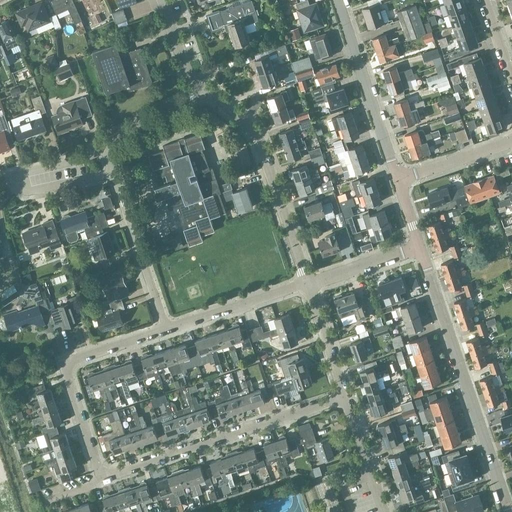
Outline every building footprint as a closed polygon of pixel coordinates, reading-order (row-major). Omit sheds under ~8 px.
[(72,0),(50,0),(57,14),(68,9),(75,24),(82,21),(76,8),(72,0)] [(117,0),(120,8),(137,3),(136,0),(117,0)] [(310,6),(308,0),(306,0),(296,4),(298,11),(299,11),(301,17),(300,18),(305,31),(323,25),(320,16),(318,16),(317,13),(319,11),(317,6),(315,5),(310,6)] [(449,15),(466,9),(467,9),(468,8),(468,7),(468,6),(467,3),(466,2),(465,1),(464,1),(463,2),(462,0),(454,0),(445,3),(449,15)] [(259,22),(252,1),(208,16),(213,30),(228,25),(235,47),(250,42),(245,26),(259,22)] [(50,21),(43,4),(28,11),(25,10),(19,13),(18,15),(21,24),(24,25),(26,24),(29,30),(50,21)] [(378,5),(363,10),(369,28),(384,23),(390,21),(386,9),(380,11),(378,5)] [(416,5),(397,12),(407,40),(426,33),(416,5)] [(453,26),(470,21),(471,20),(472,20),(472,19),(472,18),(471,14),(470,13),(469,13),(468,13),(467,13),(466,9),(449,15),(453,26)] [(123,10),(113,14),(116,24),(127,21),(123,10)] [(99,15),(94,17),(97,24),(102,21),(99,15)] [(0,45),(0,47),(2,52),(8,65),(16,62),(12,53),(9,54),(6,45),(7,44),(7,42),(9,41),(10,44),(17,41),(8,21),(0,24),(0,32),(5,43),(0,45)] [(75,24),(73,25),(75,30),(84,26),(82,21),(75,24)] [(453,26),(457,38),(474,32),(470,21),(453,26)] [(298,28),(289,31),(293,41),(301,38),(298,28)] [(432,32),(422,35),(425,43),(435,40),(433,34),(432,32)] [(457,38),(461,49),(444,55),(446,61),(460,56),(471,52),(469,47),(478,44),(474,32),(457,38)] [(321,56),(322,59),(333,56),(325,34),(311,38),(314,48),(313,49),(316,57),(321,56)] [(375,47),(377,51),(399,43),(398,38),(392,40),(388,41),(386,35),(373,39),(373,40),(371,40),(371,42),(372,46),(374,47),(375,47)] [(377,51),(380,62),(403,54),(399,43),(377,51)] [(120,55),(116,44),(93,52),(106,93),(124,87),(126,93),(151,85),(143,62),(145,62),(141,49),(120,55)] [(260,74),(279,67),(277,61),(272,63),(269,56),(277,53),(278,56),(287,53),(285,45),(267,51),(269,56),(255,60),(260,74)] [(438,49),(430,51),(423,54),(425,62),(440,57),(438,49)] [(54,55),(45,58),(50,69),(58,65),(54,55)] [(295,73),(296,73),(313,67),(309,57),(291,63),(295,73)] [(464,64),(468,75),(485,69),(481,58),(464,64)] [(447,64),(449,70),(459,66),(457,61),(447,64)] [(337,68),(336,64),(321,69),(321,70),(317,72),(321,86),(336,81),(334,78),(340,76),(340,75),(341,73),(339,69),(337,68)] [(59,67),(55,68),(60,80),(68,77),(63,65),(59,67)] [(260,74),(264,87),(278,82),(276,75),(281,73),(279,67),(260,74)] [(296,73),(298,79),(315,73),(314,72),(313,67),(296,73)] [(384,71),(387,83),(414,74),(412,69),(398,73),(396,67),(384,71)] [(489,81),(485,69),(468,75),(472,87),(489,81)] [(448,80),(446,72),(427,78),(430,86),(448,80)] [(416,83),(414,74),(387,83),(391,94),(404,90),(402,84),(411,81),(412,85),(416,83)] [(292,75),(283,78),(285,86),(295,83),(292,75)] [(451,88),(450,85),(448,80),(429,87),(430,89),(438,86),(440,91),(451,88)] [(472,87),(476,98),(493,92),(489,81),(472,87)] [(19,87),(11,90),(13,96),(14,95),(15,96),(19,94),(20,93),(21,93),(19,87)] [(324,95),(322,88),(313,91),(317,104),(329,100),(332,108),(329,109),(331,114),(342,110),(341,105),(348,103),(344,88),(324,95)] [(268,99),(272,111),(286,106),(285,101),(290,100),(287,90),(281,92),(282,94),(268,99)] [(476,98),(480,110),(497,104),(493,92),(476,98)] [(32,99),(36,111),(12,120),(14,127),(17,136),(23,134),(24,138),(46,130),(40,114),(45,112),(40,97),(32,99)] [(59,131),(60,132),(61,132),(62,132),(63,132),(64,132),(65,131),(66,131),(66,130),(67,130),(66,129),(75,126),(82,124),(80,119),(91,115),(85,98),(62,106),(60,107),(59,108),(57,111),(57,113),(57,115),(52,117),(58,132),(59,131)] [(398,115),(422,107),(425,106),(424,101),(409,105),(407,99),(394,104),(398,115)] [(456,103),(446,106),(449,115),(459,112),(456,103)] [(480,110),(484,121),(501,115),(497,104),(480,110)] [(288,111),(286,106),(272,111),(276,123),(290,118),(290,120),(296,118),(293,109),(288,111)] [(424,112),(422,107),(398,115),(402,126),(421,120),(419,114),(424,112)] [(299,122),(310,119),(308,112),(297,115),(299,122)] [(336,131),(341,129),(355,124),(352,112),(332,119),(336,131)] [(446,124),(461,119),(460,116),(459,112),(444,117),(446,124)] [(0,152),(10,149),(6,135),(11,133),(5,114),(0,115),(0,125),(2,131),(0,131),(0,152)] [(505,127),(501,115),(484,121),(488,133),(505,127)] [(310,119),(299,122),(301,130),(313,126),(310,119)] [(359,136),(355,124),(341,129),(345,140),(359,136)] [(284,147),(303,141),(301,135),(299,136),(296,129),(293,130),(280,134),(284,147)] [(464,129),(455,132),(459,143),(463,142),(468,140),(464,129)] [(420,131),(405,136),(409,147),(433,139),(431,135),(425,137),(424,132),(423,131),(422,131),(420,131)] [(164,150),(149,155),(154,170),(161,168),(166,183),(159,186),(155,187),(155,188),(156,188),(159,199),(166,197),(170,209),(180,206),(182,214),(179,215),(184,229),(189,244),(190,246),(204,241),(202,235),(215,231),(211,218),(226,213),(223,203),(220,194),(221,193),(219,186),(217,179),(213,168),(209,169),(204,153),(203,149),(206,148),(201,134),(163,146),(164,150)] [(433,139),(409,147),(413,159),(431,153),(429,147),(435,145),(434,144),(433,139)] [(335,149),(344,146),(342,140),(333,143),(335,149)] [(303,141),(284,147),(289,161),(301,157),(299,150),(307,147),(304,141),(303,141)] [(342,165),(367,157),(363,145),(345,151),(338,154),(341,162),(342,165)] [(311,159),(322,155),(320,148),(309,151),(311,159)] [(322,155),(311,159),(314,166),(325,163),(322,155)] [(367,157),(342,165),(344,172),(349,170),(350,175),(370,169),(367,157)] [(319,175),(317,169),(309,172),(307,166),(292,170),(293,171),(291,172),(290,173),(292,177),(293,178),(295,177),(296,183),(319,175)] [(508,169),(496,173),(498,179),(510,174),(508,169)] [(319,175),(296,183),(301,195),(315,190),(313,183),(321,181),(319,175)] [(494,175),(465,186),(471,203),(500,193),(494,175)] [(365,194),(378,190),(374,178),(354,185),(355,190),(351,192),(353,198),(359,196),(365,194)] [(332,180),(321,184),(322,187),(324,192),(334,189),(332,180)] [(228,183),(219,186),(221,193),(232,189),(230,182),(228,183)] [(441,190),(428,194),(432,206),(445,202),(451,200),(447,188),(441,190)] [(247,189),(233,194),(239,212),(253,207),(247,189)] [(378,190),(365,194),(369,206),(382,202),(378,190)] [(340,202),(347,200),(345,193),(338,196),(340,202)] [(361,203),(359,196),(353,198),(355,205),(361,203)] [(467,196),(456,199),(459,208),(470,204),(467,196)] [(110,197),(102,200),(105,209),(114,207),(110,197)] [(351,206),(349,199),(347,200),(340,202),(345,218),(354,215),(351,206)] [(322,205),(321,202),(305,207),(309,220),(325,215),(327,220),(335,217),(330,203),(322,205)] [(85,230),(86,233),(102,227),(98,214),(88,218),(86,212),(85,212),(72,217),(72,216),(71,217),(70,216),(68,215),(63,217),(62,219),(63,220),(61,220),(68,241),(72,242),(77,240),(79,237),(78,232),(85,230)] [(342,212),(335,214),(339,227),(346,225),(342,212)] [(371,221),(374,228),(389,223),(385,212),(370,217),(369,213),(363,215),(365,223),(371,221)] [(447,212),(440,215),(442,221),(449,219),(447,212)] [(348,227),(354,225),(352,217),(345,219),(348,227)] [(44,227),(33,230),(23,233),(28,247),(29,247),(30,252),(31,252),(32,252),(33,252),(34,252),(36,252),(37,251),(38,251),(39,250),(39,249),(50,245),(52,249),(61,245),(53,220),(43,224),(44,227)] [(433,239),(452,232),(450,228),(443,231),(440,222),(428,226),(433,239)] [(392,234),(389,223),(374,228),(376,234),(370,236),(372,244),(378,242),(378,239),(392,234)] [(104,233),(102,227),(86,233),(88,239),(94,237),(99,250),(94,252),(93,253),(95,259),(97,260),(102,258),(102,257),(108,255),(115,253),(108,232),(104,233)] [(357,233),(352,234),(355,241),(361,239),(359,232),(357,233)] [(452,232),(433,239),(437,252),(449,248),(446,239),(453,236),(452,232)] [(327,241),(319,243),(323,255),(331,253),(331,255),(341,252),(335,234),(325,237),(327,241)] [(176,249),(180,248),(183,247),(179,236),(172,239),(176,249)] [(453,253),(460,251),(458,245),(451,247),(453,253)] [(460,251),(453,253),(455,260),(462,257),(460,251)] [(108,255),(102,257),(102,258),(105,267),(111,265),(108,255)] [(446,278),(465,271),(463,267),(456,269),(453,261),(441,265),(446,278)] [(79,265),(73,267),(75,274),(82,271),(79,265)] [(465,271),(446,278),(450,291),(462,287),(459,278),(466,275),(465,271)] [(102,281),(111,308),(123,303),(121,298),(129,295),(121,274),(102,281)] [(390,281),(397,303),(405,301),(404,297),(401,298),(400,292),(406,290),(401,277),(390,281)] [(392,305),(397,303),(390,281),(385,283),(385,282),(384,281),(383,281),(380,282),(380,283),(379,284),(380,285),(379,285),(383,298),(389,296),(392,305)] [(18,310),(4,315),(5,317),(4,318),(3,318),(2,319),(1,320),(1,321),(1,322),(0,323),(0,324),(0,325),(1,326),(1,327),(2,328),(3,329),(4,330),(5,330),(6,331),(7,331),(8,331),(9,331),(10,330),(10,331),(17,328),(18,330),(23,328),(22,327),(43,319),(41,313),(46,311),(43,300),(37,282),(29,285),(18,282),(0,294),(0,304),(2,307),(20,294),(30,299),(34,297),(37,306),(19,312),(18,310)] [(466,292),(473,290),(471,283),(464,286),(466,292)] [(473,290),(466,292),(468,299),(475,296),(473,290)] [(336,299),(340,312),(340,311),(342,317),(356,312),(359,320),(368,317),(364,303),(363,303),(363,304),(358,305),(354,293),(342,297),(341,295),(336,297),(336,299)] [(63,321),(65,328),(78,323),(77,321),(85,318),(77,295),(69,298),(70,302),(58,306),(58,307),(52,309),(50,310),(55,323),(63,321)] [(48,298),(43,300),(46,311),(50,310),(52,309),(48,298)] [(459,316),(478,310),(477,306),(469,308),(466,299),(455,303),(459,316)] [(125,308),(123,303),(111,308),(107,310),(106,310),(105,311),(104,312),(104,313),(104,314),(97,317),(102,330),(123,323),(119,310),(125,308)] [(406,319),(419,315),(415,303),(402,308),(401,306),(396,308),(398,316),(404,315),(406,319)] [(391,306),(382,309),(383,314),(393,310),(391,306)] [(478,310),(459,316),(463,329),(475,325),(472,316),(479,313),(478,310)] [(289,314),(269,321),(271,330),(264,333),(262,326),(256,328),(259,340),(270,336),(294,328),(289,314)] [(419,315),(406,319),(407,324),(402,326),(405,335),(410,333),(409,332),(423,327),(419,315)] [(381,317),(374,320),(376,327),(383,324),(381,317)] [(495,318),(486,321),(488,327),(497,324),(495,318)] [(479,331),(486,329),(484,322),(477,325),(479,331)] [(233,343),(242,340),(245,348),(252,346),(246,328),(241,330),(239,326),(238,324),(237,323),(233,325),(232,326),(232,328),(228,329),(233,343)] [(374,332),(375,337),(389,332),(387,328),(386,325),(373,329),(374,332)] [(256,328),(250,330),(254,342),(259,340),(256,328)] [(270,336),(272,341),(276,340),(278,348),(284,346),(284,347),(299,342),(294,328),(270,336)] [(238,359),(235,348),(233,343),(228,329),(218,333),(222,347),(229,344),(234,361),(238,359)] [(486,329),(479,331),(481,337),(488,335),(486,329)] [(222,347),(218,333),(207,337),(215,362),(216,364),(220,363),(221,363),(216,349),(222,347)] [(351,344),(357,361),(368,357),(363,344),(371,341),(369,335),(361,338),(362,340),(351,344)] [(394,343),(403,340),(401,335),(392,338),(394,343)] [(215,362),(207,337),(195,341),(198,347),(193,349),(196,359),(198,362),(203,360),(200,354),(207,352),(211,363),(215,362)] [(414,354),(431,348),(427,337),(411,342),(414,354)] [(472,355),(491,349),(489,345),(482,347),(479,338),(467,342),(472,355)] [(403,340),(394,343),(395,348),(405,345),(403,340)] [(196,359),(193,349),(188,350),(186,343),(175,347),(183,372),(187,371),(185,365),(186,365),(184,359),(190,357),(192,361),(196,359)] [(267,344),(260,347),(263,352),(269,349),(267,344)] [(183,372),(175,347),(164,351),(169,364),(174,362),(176,368),(177,368),(179,374),(183,372)] [(418,365),(434,359),(431,348),(414,354),(418,365)] [(491,349),(472,355),(476,368),(488,364),(485,356),(492,353),(491,349)] [(29,351),(9,357),(14,372),(9,374),(12,383),(31,376),(28,368),(34,366),(29,351)] [(169,364),(164,351),(153,355),(161,380),(165,378),(163,373),(164,372),(162,366),(169,364)] [(140,367),(144,379),(155,375),(158,384),(162,382),(161,380),(153,355),(149,356),(148,354),(146,354),(142,355),(141,357),(142,358),(144,366),(140,367)] [(291,369),(293,376),(308,371),(304,358),(282,366),(284,372),(291,369)] [(434,359),(418,365),(422,376),(438,371),(434,359)] [(140,367),(135,369),(132,362),(132,361),(130,360),(126,362),(125,363),(126,364),(121,365),(128,385),(139,381),(144,379),(140,367)] [(363,382),(389,374),(387,369),(376,373),(374,367),(378,366),(376,361),(364,365),(366,370),(360,372),(363,382)] [(492,370),(499,368),(498,363),(497,361),(490,363),(492,370)] [(109,366),(110,369),(115,382),(121,380),(127,397),(131,395),(128,385),(121,365),(117,367),(116,365),(115,364),(109,366)] [(99,373),(108,398),(109,402),(113,401),(110,391),(111,391),(109,385),(115,382),(110,369),(109,366),(104,368),(103,370),(104,371),(101,372),(101,371),(99,372),(99,373)] [(499,368),(492,370),(494,376),(501,374),(499,368)] [(274,382),(278,395),(313,383),(308,371),(293,376),(280,380),(274,382)] [(438,371),(422,376),(426,388),(442,382),(438,371)] [(88,376),(91,384),(86,385),(90,397),(95,396),(93,390),(99,388),(101,394),(102,393),(104,399),(108,398),(99,373),(99,372),(97,373),(95,374),(94,373),(92,372),(89,373),(88,375),(88,376)] [(367,394),(381,389),(379,382),(390,378),(389,374),(363,382),(367,394)] [(484,394),(504,387),(502,383),(495,386),(492,377),(480,381),(484,394)] [(212,379),(204,382),(207,389),(215,386),(212,379)] [(237,392),(243,410),(255,406),(248,387),(246,381),(243,382),(244,388),(244,390),(237,392)] [(248,387),(255,406),(266,403),(264,398),(269,397),(264,382),(259,384),(261,389),(254,391),(252,386),(248,387)] [(278,395),(274,382),(268,384),(272,397),(278,395)] [(41,404),(55,399),(51,388),(47,390),(44,384),(31,388),(33,395),(37,393),(40,400),(28,404),(30,408),(36,406),(41,404)] [(243,410),(237,392),(231,394),(228,384),(223,386),(224,388),(232,414),(243,410)] [(504,387),(484,394),(489,407),(501,403),(498,394),(505,391),(504,387)] [(211,401),(215,414),(220,412),(221,417),(222,417),(222,419),(224,420),(228,418),(229,417),(228,415),(232,414),(224,388),(220,389),(222,395),(215,398),(216,400),(211,401)] [(381,389),(367,394),(371,405),(385,400),(396,396),(395,392),(384,396),(381,389)] [(413,392),(412,392),(414,398),(423,396),(421,390),(413,392)] [(201,424),(192,399),(192,398),(190,392),(186,393),(190,406),(183,408),(190,428),(201,424)] [(403,394),(401,395),(402,399),(403,402),(412,399),(410,392),(409,393),(403,394)] [(201,424),(212,420),(210,415),(215,414),(211,401),(206,403),(205,401),(199,403),(196,396),(192,398),(192,399),(201,424)] [(372,409),(371,410),(370,411),(371,415),(373,416),(374,415),(375,416),(394,409),(394,408),(394,407),(393,406),(393,405),(393,404),(392,403),(398,400),(397,396),(396,396),(385,400),(371,405),(372,409)] [(432,408),(425,410),(427,416),(434,414),(451,408),(447,397),(431,402),(432,408)] [(55,399),(41,404),(43,410),(39,412),(40,416),(58,410),(55,399)] [(419,412),(421,418),(427,416),(425,410),(421,399),(416,401),(419,412)] [(179,431),(169,402),(168,400),(164,402),(168,413),(161,416),(162,416),(157,417),(161,429),(165,428),(167,435),(179,431)] [(511,405),(510,400),(503,402),(505,409),(511,406),(511,405)] [(169,402),(179,431),(183,430),(183,431),(185,432),(189,430),(190,429),(190,428),(183,408),(177,410),(175,404),(171,401),(169,402)] [(400,405),(403,412),(414,408),(412,401),(400,405)] [(436,418),(438,425),(454,420),(451,408),(434,414),(427,416),(428,421),(436,418)] [(415,409),(403,413),(405,419),(416,414),(415,409)] [(58,410),(40,416),(33,419),(35,423),(46,420),(48,426),(42,428),(44,434),(57,429),(56,424),(62,422),(58,410)] [(147,442),(139,417),(137,413),(133,414),(137,426),(130,428),(131,432),(136,446),(147,442)] [(501,417),(507,433),(507,432),(511,430),(511,414),(511,415),(511,414),(510,414),(511,415),(502,418),(502,417),(501,417)] [(161,429),(157,417),(152,419),(153,424),(147,426),(145,421),(143,415),(139,417),(147,442),(158,438),(156,431),(161,429)] [(115,421),(125,449),(136,446),(131,432),(126,434),(120,419),(115,421)] [(407,428),(406,424),(398,426),(396,420),(378,426),(377,427),(377,429),(377,431),(379,432),(381,433),(382,437),(407,428)] [(442,436),(458,431),(454,420),(438,425),(442,436)] [(115,421),(111,422),(114,431),(102,435),(107,450),(113,448),(114,453),(116,454),(120,453),(121,451),(125,449),(115,421)] [(310,424),(298,428),(300,431),(302,437),(302,438),(304,443),(306,449),(317,445),(322,460),(334,456),(337,455),(334,446),(331,447),(328,438),(316,441),(312,427),(311,428),(310,424)] [(403,442),(405,441),(402,434),(409,432),(407,428),(382,437),(386,448),(391,446),(393,451),(405,446),(403,442)] [(44,434),(48,445),(42,447),(44,452),(49,451),(69,444),(65,432),(59,434),(57,429),(44,434)] [(458,431),(442,436),(446,448),(462,442),(458,431)] [(276,441),(280,454),(284,467),(289,465),(286,457),(292,455),(293,457),(301,455),(296,440),(288,442),(287,438),(286,438),(286,437),(284,436),(280,437),(279,439),(280,440),(276,441)] [(262,453),(266,465),(271,464),(270,462),(277,460),(282,478),(287,476),(284,467),(280,454),(276,441),(271,443),(271,442),(269,441),(265,442),(264,444),(265,445),(264,445),(267,452),(262,453)] [(69,444),(49,451),(51,458),(45,460),(46,464),(53,462),(73,455),(69,444)] [(405,446),(393,451),(395,455),(389,457),(389,458),(387,458),(386,460),(388,464),(389,464),(391,464),(393,468),(412,462),(418,460),(419,459),(417,454),(404,458),(403,453),(407,451),(405,446)] [(261,467),(266,465),(262,453),(257,455),(254,448),(243,451),(249,469),(251,473),(255,471),(252,464),(259,461),(261,467)] [(441,448),(430,451),(432,457),(443,453),(441,448)] [(249,469),(243,451),(239,453),(238,451),(237,450),(232,452),(237,468),(238,472),(249,469)] [(425,451),(417,454),(419,459),(427,457),(425,451)] [(472,466),(471,465),(470,466),(468,462),(470,461),(468,456),(467,456),(466,455),(460,457),(459,451),(442,456),(444,463),(445,462),(449,473),(472,466)] [(237,468),(232,452),(226,454),(225,455),(226,457),(222,459),(229,481),(230,486),(235,484),(232,477),(233,476),(231,471),(237,468)] [(77,467),(73,455),(53,462),(59,482),(76,477),(73,468),(77,467)] [(437,456),(431,458),(434,465),(440,464),(437,456)] [(208,471),(212,483),(217,481),(215,476),(222,474),(225,482),(229,481),(222,459),(210,462),(213,469),(208,471)] [(412,462),(393,468),(396,479),(410,475),(408,468),(413,467),(413,466),(412,462)] [(207,484),(212,483),(208,471),(203,472),(201,465),(190,469),(198,495),(203,493),(199,481),(205,479),(207,484)] [(472,466),(449,473),(453,484),(452,484),(454,490),(470,485),(468,479),(474,477),(473,476),(475,475),(473,470),(471,470),(470,466),(472,466)] [(198,495),(190,469),(179,473),(183,486),(189,484),(192,491),(192,490),(194,496),(197,495),(198,495)] [(177,505),(182,503),(177,488),(183,486),(179,473),(168,476),(176,502),(177,505)] [(410,475),(396,479),(400,490),(425,482),(424,478),(418,480),(418,479),(412,481),(410,475)] [(177,505),(176,502),(168,476),(157,480),(158,485),(154,486),(158,499),(158,500),(169,497),(172,506),(177,505)] [(37,479),(29,481),(32,491),(40,489),(37,479)] [(432,486),(430,480),(425,482),(400,490),(401,494),(400,495),(399,496),(401,501),(402,502),(404,501),(408,500),(410,506),(425,501),(423,495),(421,490),(432,486)] [(136,487),(144,511),(149,511),(146,503),(158,499),(154,486),(149,488),(147,483),(147,482),(145,481),(141,483),(140,484),(140,486),(136,487)] [(124,488),(125,491),(130,504),(136,502),(139,511),(144,511),(136,487),(132,488),(132,487),(130,486),(124,488)] [(130,504),(125,491),(124,488),(119,490),(118,492),(118,493),(114,494),(119,508),(120,511),(123,511),(126,511),(124,506),(130,504)] [(114,494),(111,495),(110,494),(109,493),(104,495),(103,497),(104,498),(103,498),(105,503),(99,505),(101,511),(108,511),(119,508),(114,494)] [(449,511),(458,509),(458,511),(476,511),(476,510),(483,507),(480,495),(456,503),(455,499),(453,494),(450,495),(444,497),(445,500),(449,511)] [(441,508),(442,511),(449,511),(445,500),(439,502),(441,508)] [(89,503),(77,507),(79,511),(98,511),(97,507),(91,509),(89,503)]
